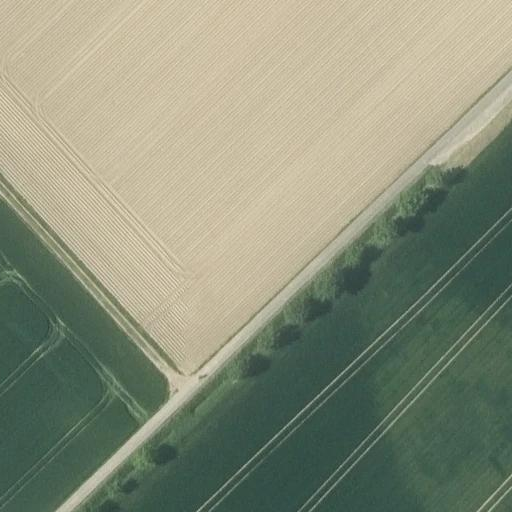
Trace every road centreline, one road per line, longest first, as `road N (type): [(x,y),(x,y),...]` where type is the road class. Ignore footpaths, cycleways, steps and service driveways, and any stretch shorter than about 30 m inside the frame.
road 1 (track): [(67,511),(511,79)]
road 2 (track): [(0,198),(184,397)]
